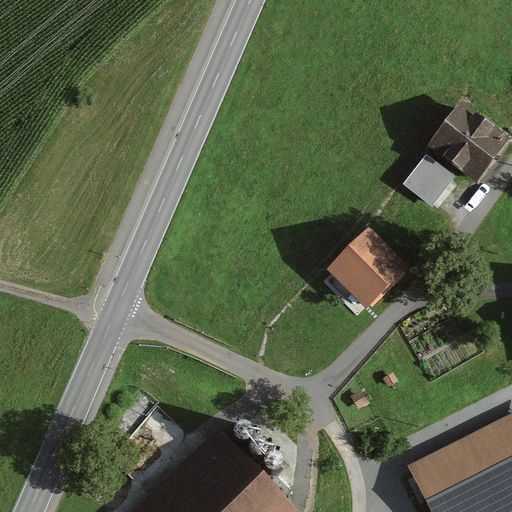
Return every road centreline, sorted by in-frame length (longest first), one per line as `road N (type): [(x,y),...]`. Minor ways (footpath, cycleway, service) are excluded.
road 1 (tertiary): [(251,0),(120,308)]
road 2 (unclassified): [(310,389),(409,300),(511,164)]
road 3 (tertiary): [(120,308),(32,511)]
road 4 (unclassified): [(310,389),(279,385),(120,308)]
road 5 (track): [(360,511),(349,455),(310,389)]
